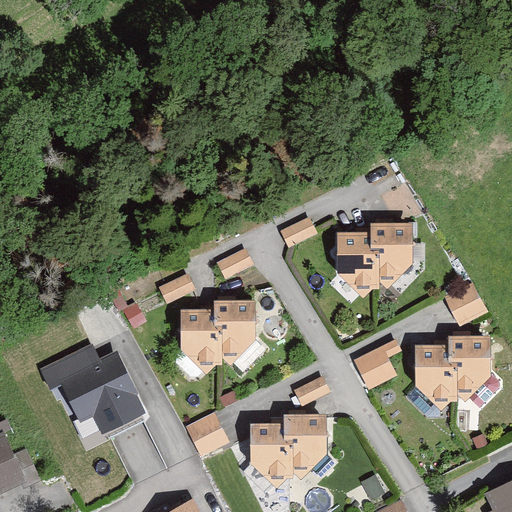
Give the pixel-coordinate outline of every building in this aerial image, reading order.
[(302,217),(273,232),(281,247),(310,233),(302,217)] [(358,238),(326,238),(323,284),(347,304),(366,289),(374,294),(405,266),(404,229),(358,230),(358,238)] [(242,249),(213,264),(220,279),(249,265),(242,249)] [(182,274),(153,288),(161,304),(190,290),(182,274)] [(464,283),(433,300),(447,327),(479,309),(464,283)] [(202,321),(171,321),(168,355),(193,375),(203,374),(210,362),(229,362),(244,342),(243,307),(202,307),(202,321)] [(436,343),(403,342),(401,388),(425,409),(443,394),(452,398),(482,371),(481,333),(436,334),(436,343)] [(93,341),(38,368),(50,391),(60,386),(77,421),(92,414),(101,433),(146,411),(139,396),(141,394),(118,348),(100,356),(93,341)] [(380,346),(348,363),(363,390),(395,372),(380,346)] [(316,377),(289,389),(298,407),(326,394),(316,377)] [(216,408),(182,426),(199,454),(231,438),(216,408)] [(273,425),(241,424),(238,471),(263,491),(281,476),(289,481),(320,453),(319,415),(273,416),(273,425)] [(0,453),(0,492),(14,486),(0,453)] [(511,511),(511,474),(468,497),(476,511),(511,511)] [(202,511),(195,496),(164,511),(202,511)]
